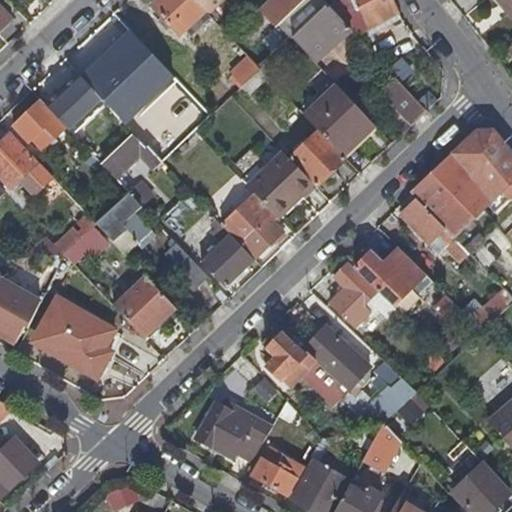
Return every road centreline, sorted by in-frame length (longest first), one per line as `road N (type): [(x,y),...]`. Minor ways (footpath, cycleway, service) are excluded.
road 1 (residential): [(483,87),(115,444)]
road 2 (residential): [(115,444),(237,511)]
road 3 (residential): [(0,93),(99,0)]
road 4 (residential): [(0,376),(115,444)]
